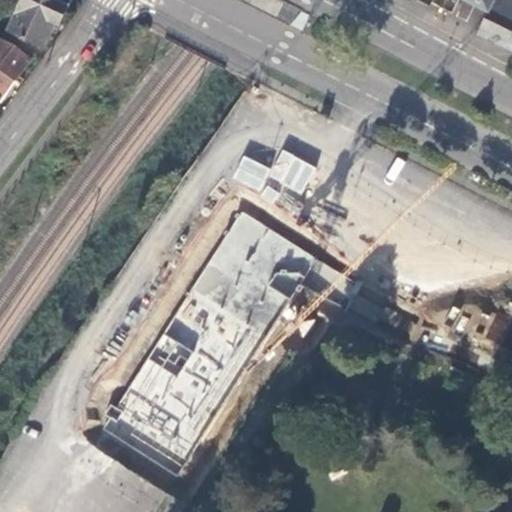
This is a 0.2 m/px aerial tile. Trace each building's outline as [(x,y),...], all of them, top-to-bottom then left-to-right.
[(60,24),(69,3),(60,0),(23,0),(22,0),(16,0),(11,13),(17,15),(10,30),(45,45),(55,22),(60,24)] [(466,0),(474,4),(491,12),(496,0),(466,0)] [(482,30),(511,45),(511,0),(496,0),(491,12),(482,30)] [(0,68),(0,97),(2,100),(33,60),(14,45),(0,39),(0,55),(6,60),(0,68)] [(258,191),(267,175),(300,193),(314,167),(282,150),(270,171),(244,157),(233,177),(258,191)] [(111,419),(105,429),(178,476),(316,259),(240,212),(155,348),(118,406),(111,405),(105,414),(111,419)] [(483,310),(473,339),(500,347),(509,319),(483,310)]
